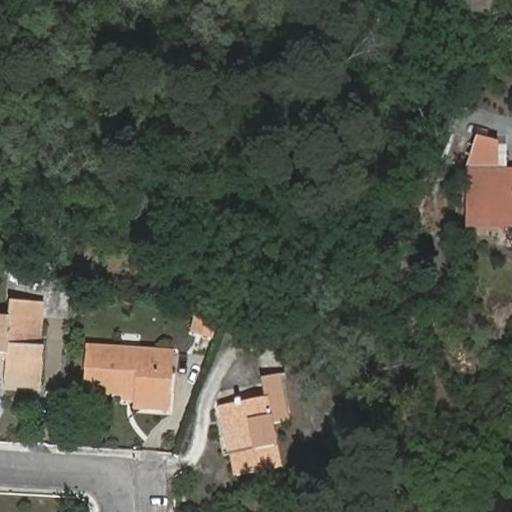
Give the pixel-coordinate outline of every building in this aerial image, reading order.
[(497,2),(481,0),(462,0),(461,11),(492,15),(497,2)] [(499,145),(477,139),(467,168),(499,168),(499,145)] [(511,174),(470,175),(470,224),(511,223),(511,174)] [(5,385),(42,388),(44,347),(39,346),(42,303),(10,301),(9,317),(0,316),(0,352),(7,353),(5,385)] [(213,337),(216,323),(196,318),(192,331),(213,337)] [(170,405),(172,353),(88,347),(85,391),(134,394),(134,403),(170,405)] [(234,455),(238,475),(280,467),(271,425),(288,421),(278,375),(261,378),(265,399),(225,406),(230,435),(235,434),(239,454),(234,455)]
